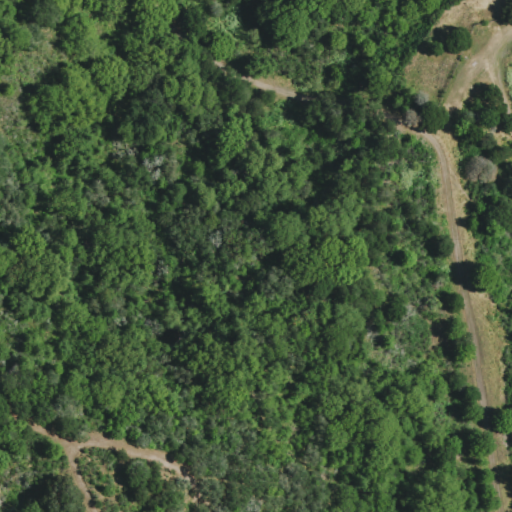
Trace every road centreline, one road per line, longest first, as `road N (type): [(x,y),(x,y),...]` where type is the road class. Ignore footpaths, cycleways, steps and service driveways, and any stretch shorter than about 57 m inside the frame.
road 1 (track): [(505,511),(466,304),(446,124),(286,86),(228,62),(184,40),(147,0)]
road 2 (track): [(215,511),(194,479),(159,454),(63,445),(0,401)]
road 3 (residential): [(510,0),(465,10),(427,62),(413,117)]
